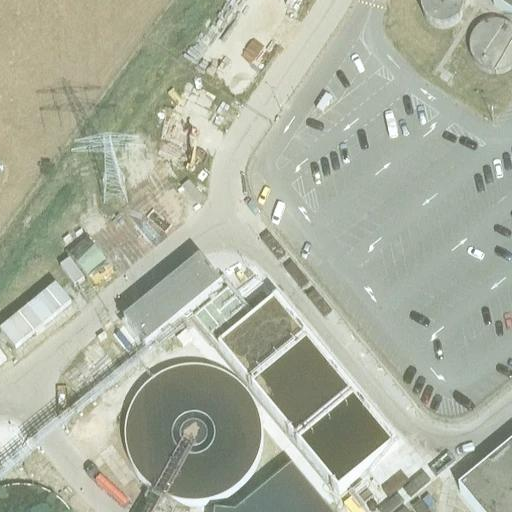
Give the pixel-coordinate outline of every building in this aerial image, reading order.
[(424,0),(423,3),(422,11),(424,19),(429,25),(437,30),(445,30),(453,28),(459,23),(463,15),(464,7),(461,0),(424,0)] [(511,29),(506,26),(497,24),(487,25),(479,30),(473,38),(470,47),(471,56),(475,65),(482,71),(490,75),(500,75),(509,72),(511,69),(511,29)] [(253,269),(193,317),(341,500),(400,452),(253,269)] [(511,511),(511,448),(460,492),(476,511),(511,511)] [(326,511),(293,472),(245,511),(326,511)]
